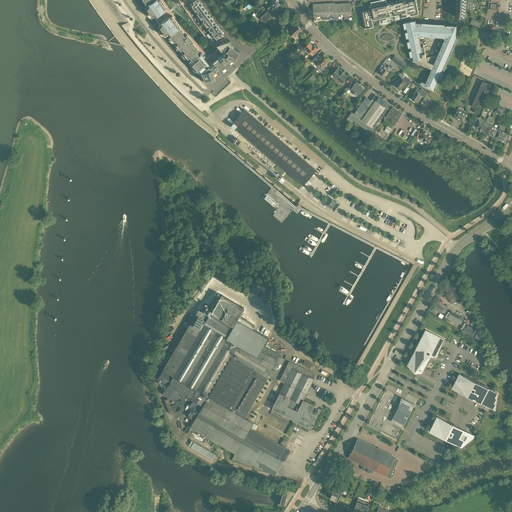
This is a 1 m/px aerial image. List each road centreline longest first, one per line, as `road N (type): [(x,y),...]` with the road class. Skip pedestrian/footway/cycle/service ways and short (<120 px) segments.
road 1 (secondary): [(509,165),(355,71),(297,9)]
road 2 (secondary): [(302,506),(384,371)]
road 3 (residential): [(432,229),(327,169)]
